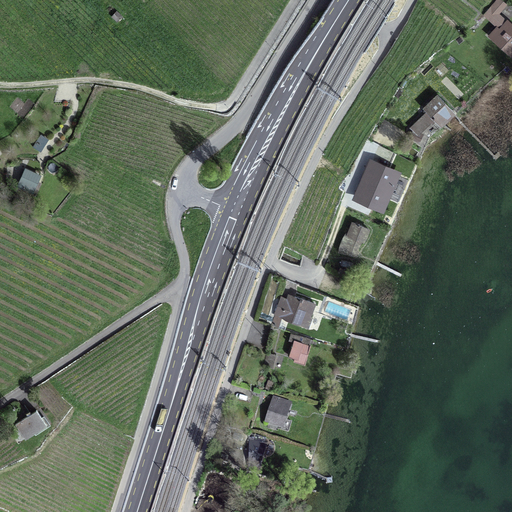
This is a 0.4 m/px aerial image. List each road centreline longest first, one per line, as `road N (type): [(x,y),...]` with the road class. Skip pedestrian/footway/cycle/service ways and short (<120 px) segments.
road 1 (unclassified): [(186,511),(267,262),(328,134),(392,34)]
road 2 (primary): [(233,211),(136,511)]
road 3 (primary): [(348,0),(233,211)]
road 4 (unclassified): [(180,187),(197,158),(249,111),(316,0)]
road 5 (unclassified): [(177,288),(178,308),(116,511)]
road 6 (track): [(0,85),(99,80),(225,106)]
road 7 (unclassified): [(177,288),(0,405)]
road 8 (track): [(296,0),(225,106)]
